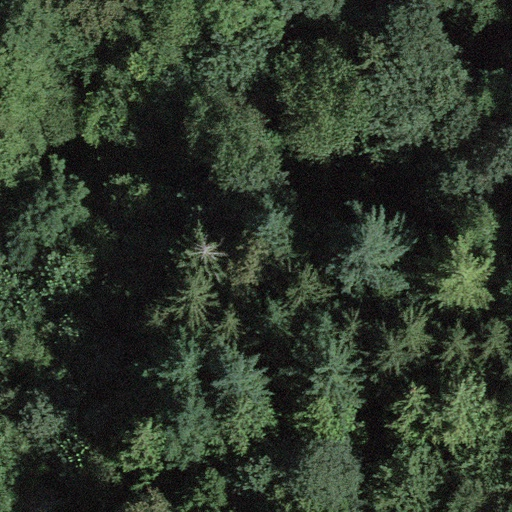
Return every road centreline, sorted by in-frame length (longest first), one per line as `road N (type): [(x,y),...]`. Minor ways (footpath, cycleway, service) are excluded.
road 1 (track): [(400,0),(301,94),(0,222)]
road 2 (track): [(511,476),(249,486),(159,511)]
